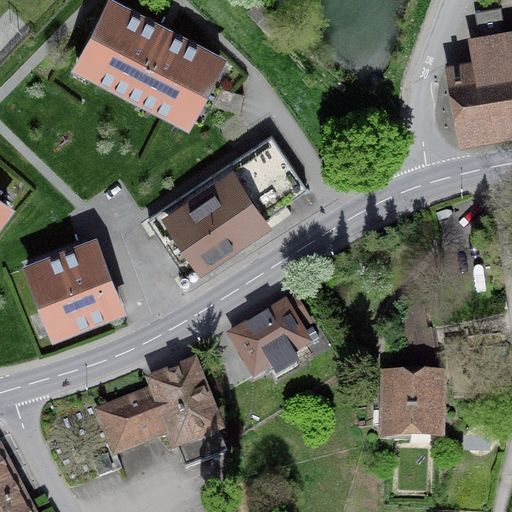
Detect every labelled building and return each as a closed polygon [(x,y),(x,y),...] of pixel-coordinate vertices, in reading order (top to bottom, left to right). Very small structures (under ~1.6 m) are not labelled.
[(236,55),(116,0),(111,0),(82,70),(202,120),(236,55)] [(261,2),(250,13),(269,31),(280,20),(261,2)] [(511,28),(472,34),(476,59),(450,63),(463,141),(511,133),(511,28)] [(218,104),(241,108),(243,93),(220,89),(218,104)] [(275,134),(151,214),(195,276),(320,199),(275,134)] [(0,236),(26,200),(0,183),(0,236)] [(106,230),(27,255),(55,339),(136,310),(106,230)] [(297,301),(233,338),(254,375),(306,345),(297,330),(310,323),(297,301)] [(422,307),(397,312),(401,335),(403,335),(409,376),(430,373),(424,331),(425,331),(422,307)] [(207,366),(100,406),(119,456),(175,434),(182,453),(233,434),(207,366)] [(436,383),(391,382),(391,388),(378,388),(378,410),(390,410),(390,433),(434,434),(436,383)] [(42,511),(10,447),(0,451),(0,511),(42,511)]
